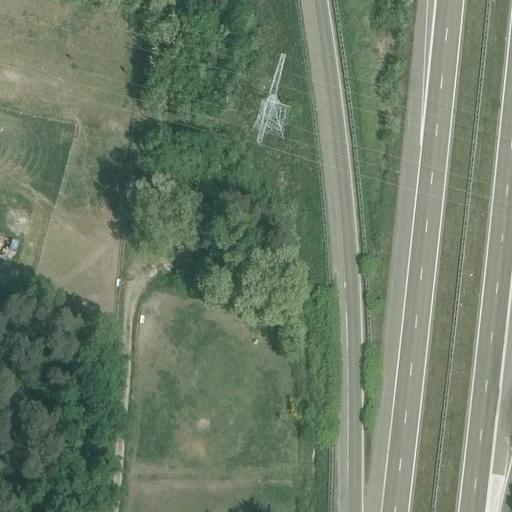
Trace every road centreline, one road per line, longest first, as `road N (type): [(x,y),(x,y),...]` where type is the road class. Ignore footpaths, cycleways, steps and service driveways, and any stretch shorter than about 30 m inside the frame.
road 1 (trunk): [(448,0),(394,511)]
road 2 (trunk): [(313,0),(349,269),(353,511)]
road 3 (trunk): [(473,511),(511,185)]
